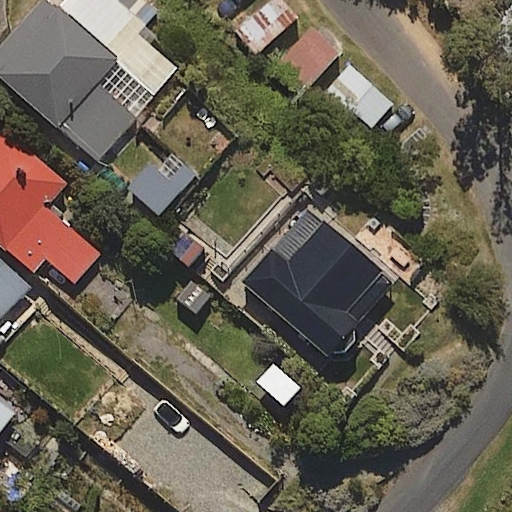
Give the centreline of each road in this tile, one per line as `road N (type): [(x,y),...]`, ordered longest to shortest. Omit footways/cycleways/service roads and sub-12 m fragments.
road 1 (residential): [(511,210),(430,84),(355,0)]
road 2 (residential): [(394,511),(462,446),(511,369)]
